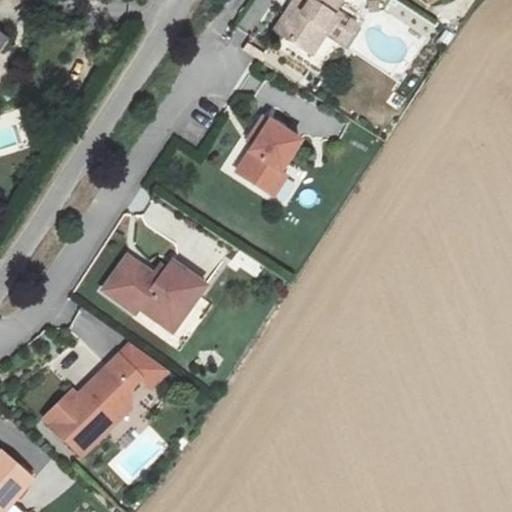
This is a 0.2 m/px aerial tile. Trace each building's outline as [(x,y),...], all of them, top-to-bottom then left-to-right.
[(314,56),(340,16),(332,11),(339,0),(301,0),(295,11),(289,7),(274,30),(314,56)] [(0,58),(11,42),(0,33),(0,76),(6,68),(0,63),(0,58)] [(271,193),(286,169),(305,141),(268,118),(256,137),(263,141),(241,174),(271,193)] [(302,179),(286,169),(271,193),(285,202),(302,179)] [(173,332),(207,284),(170,258),(156,277),(126,256),(101,291),(134,314),(139,308),(173,332)] [(124,394),(158,363),(132,344),(86,388),(90,392),(82,400),(71,390),(42,417),(81,456),(135,405),(124,394)] [(3,453),(0,456),(0,511),(26,511),(14,502),(33,478),(3,453)]
